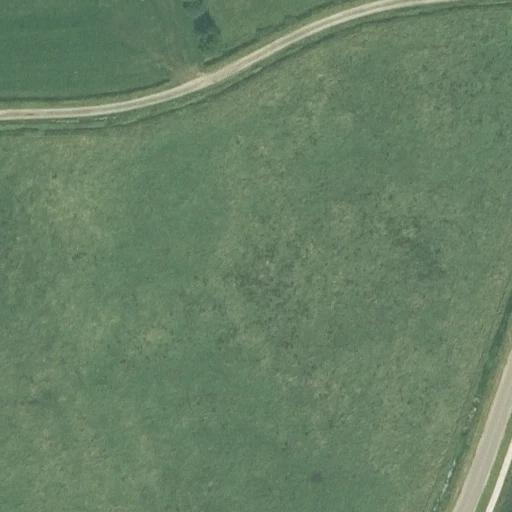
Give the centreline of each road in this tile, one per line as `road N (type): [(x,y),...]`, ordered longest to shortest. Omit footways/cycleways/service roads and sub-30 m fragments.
road 1 (track): [(404,0),(145,99),(0,114)]
road 2 (unclassified): [(461,511),(511,372)]
